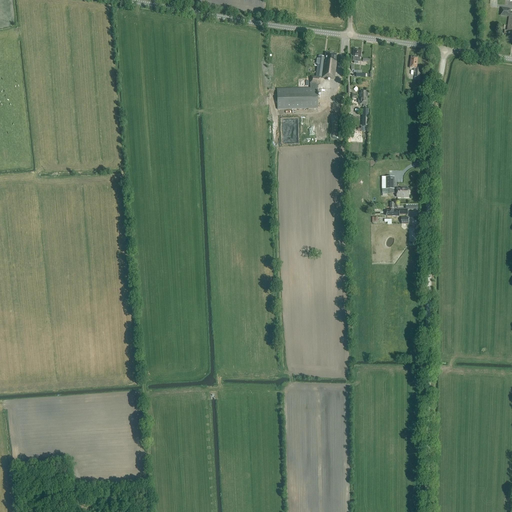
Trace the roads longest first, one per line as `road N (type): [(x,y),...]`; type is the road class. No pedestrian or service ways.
road 1 (unclassified): [(426,511),(429,118),(444,49)]
road 2 (tertiary): [(349,36),(122,0)]
